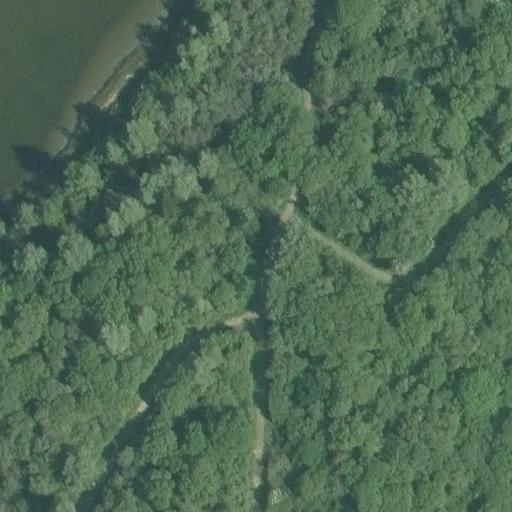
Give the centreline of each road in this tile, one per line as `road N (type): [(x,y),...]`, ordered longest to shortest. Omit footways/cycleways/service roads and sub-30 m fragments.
road 1 (track): [(511,174),(414,281),(373,276),(288,214)]
road 2 (track): [(258,323),(200,333),(165,371),(80,511)]
road 3 (track): [(330,0),(296,64),(302,152),(288,214)]
road 4 (track): [(258,323),(249,511)]
